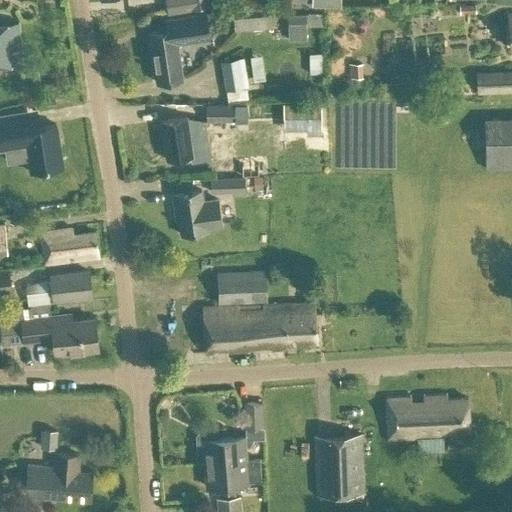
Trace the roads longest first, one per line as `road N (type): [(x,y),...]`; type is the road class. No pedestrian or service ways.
road 1 (residential): [(78,0),(135,375)]
road 2 (residential): [(511,356),(135,375)]
road 3 (residential): [(135,375),(149,511)]
road 4 (residential): [(135,375),(0,376)]
